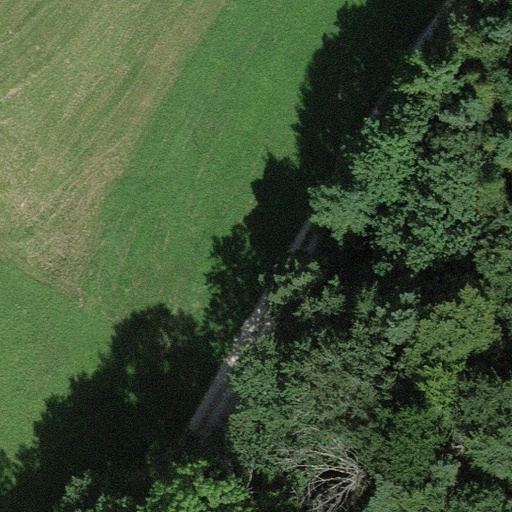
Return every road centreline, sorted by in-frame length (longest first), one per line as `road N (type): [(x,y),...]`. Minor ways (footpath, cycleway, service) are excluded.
road 1 (track): [(139,511),(449,0)]
road 2 (track): [(260,304),(511,141)]
